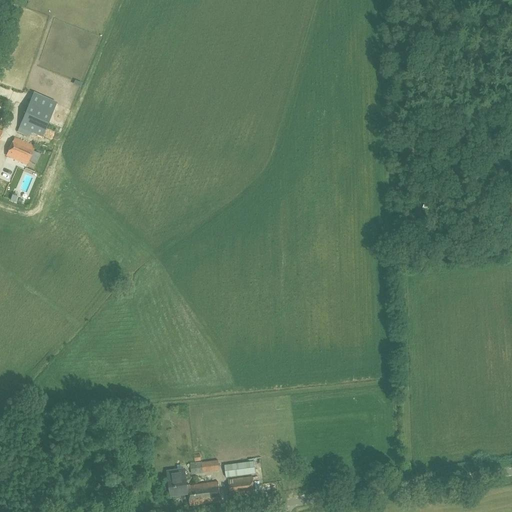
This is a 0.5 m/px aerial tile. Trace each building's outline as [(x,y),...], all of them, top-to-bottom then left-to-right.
[(42,138),(57,102),(34,92),(19,128),(42,138)] [(7,157),(26,165),(34,147),(15,139),(7,157)] [(146,449),(150,444),(142,439),(139,444),(146,449)] [(196,474),(219,470),(218,460),(195,463),(196,474)] [(254,461),(224,465),(225,473),(241,471),(242,476),(256,474),(254,461)] [(187,487),(185,470),(171,472),(168,475),(171,496),(173,496),(174,498),(175,499),(180,498),(181,497),(181,495),(189,494),(190,506),(221,502),(218,483),(187,487)] [(230,497),(255,494),(253,476),(228,480),(230,497)]
